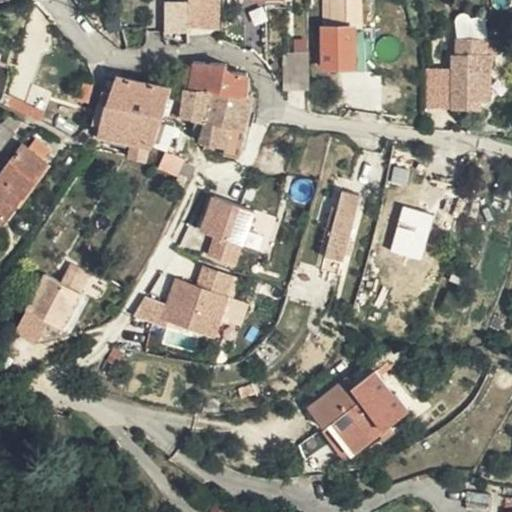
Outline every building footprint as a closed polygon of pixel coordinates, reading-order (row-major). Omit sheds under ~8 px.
[(162,0),(164,33),(221,31),(219,0),(162,0)] [(355,8),(332,8),(333,25),(355,24),(355,8)] [(355,24),(333,25),(322,25),(324,68),(355,68),(355,62),(355,52),(355,37),(355,24)] [(485,40),(456,40),(455,58),(451,59),(452,113),(472,114),(472,101),(492,101),(492,51),(485,51),(485,40)] [(282,53),(283,89),(309,89),(308,52),(282,53)] [(355,52),(355,62),(363,62),(363,52),(355,52)] [(153,129),(177,137),(181,117),(180,117),(184,90),(201,92),(204,64),(193,64),(193,67),(179,66),(177,90),(118,76),(112,95),(107,93),(104,102),(157,112),(153,129)] [(204,64),(201,92),(207,92),(245,94),(245,78),(245,76),(244,75),(230,74),(225,71),(226,66),(204,64)] [(180,117),(181,117),(193,119),(190,133),(197,135),(201,116),(207,92),(201,92),(184,90),(180,117)] [(207,92),(201,116),(245,117),(250,95),(245,94),(207,92)] [(147,157),(150,144),(153,129),(157,112),(104,102),(103,105),(107,106),(105,116),(101,115),(96,131),(100,133),(133,140),(131,144),(131,148),(127,147),(121,146),(120,152),(147,157)] [(201,116),(197,135),(209,137),(207,146),(202,146),(201,149),(235,156),(239,140),(240,136),(244,122),(245,117),(201,116)] [(23,126),(7,118),(0,129),(0,140),(9,146),(23,126)] [(250,123),(244,122),(240,136),(246,137),(250,123)] [(150,144),(166,150),(178,154),(182,138),(177,137),(153,129),(150,144)] [(91,139),(98,140),(100,133),(96,131),(95,134),(92,134),(92,137),(91,139)] [(209,137),(197,135),(195,141),(198,141),(198,145),(202,146),(207,146),(209,137)] [(29,137),(0,179),(0,187),(22,200),(54,153),(29,137)] [(0,168),(9,156),(0,150),(0,168)] [(177,176),(182,158),(164,153),(158,170),(177,176)] [(360,196),(340,191),(325,255),(344,260),(360,196)] [(195,228),(223,238),(233,201),(209,192),(195,228)] [(233,201),(223,238),(236,243),(250,207),(233,201)] [(421,222),(405,216),(398,237),(413,242),(421,222)] [(72,295),(84,275),(67,264),(55,285),(72,295)] [(197,329),(209,289),(171,274),(156,314),(197,329)] [(80,300),(72,295),(55,285),(43,278),(21,315),(23,316),(8,340),(26,352),(42,327),(57,335),(80,300)] [(197,329),(208,333),(222,294),(209,289),(197,329)] [(229,300),(224,321),(241,326),(247,305),(229,300)] [(377,404),(386,412),(405,392),(389,379),(386,382),(363,362),(349,376),(340,368),(303,405),(327,430),(331,426),(347,439),(354,431),(368,414),(377,404)] [(378,422),(386,412),(377,404),(368,414),(378,422)] [(354,431),(347,439),(352,444),(359,435),(354,431)] [(491,482),(467,480),(466,493),(490,495),(491,482)] [(80,499),(65,509),(67,511),(119,511),(108,493),(86,508),(80,499)]
